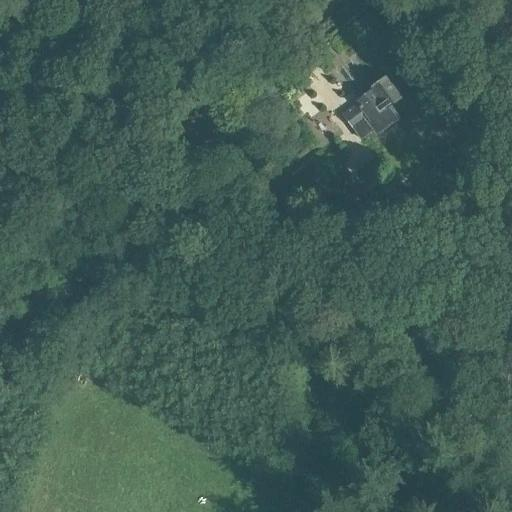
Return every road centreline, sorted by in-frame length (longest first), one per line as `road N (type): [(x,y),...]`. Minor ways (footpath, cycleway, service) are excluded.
road 1 (track): [(128,168),(487,471)]
road 2 (track): [(128,168),(339,0)]
road 3 (track): [(0,64),(128,168)]
road 4 (track): [(0,267),(128,168)]
